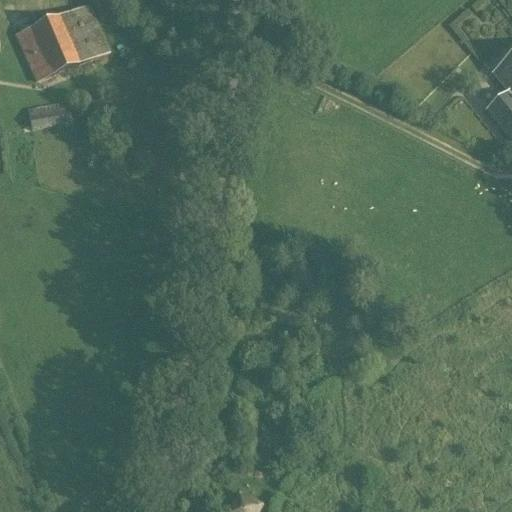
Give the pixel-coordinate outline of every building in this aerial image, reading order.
[(15,38),(36,86),(84,67),(88,77),(98,73),(94,62),(110,56),(90,9),(15,38)] [(282,47),(293,53),(302,36),(291,30),(282,47)] [(487,114),(511,144),(511,60),(492,77),(508,96),(487,114)] [(67,105),(28,112),(32,133),(71,126),(67,105)] [(354,394),(339,395),(342,444),(357,443),(354,394)] [(227,511),(261,511),(264,507),(238,493),(227,511)]
